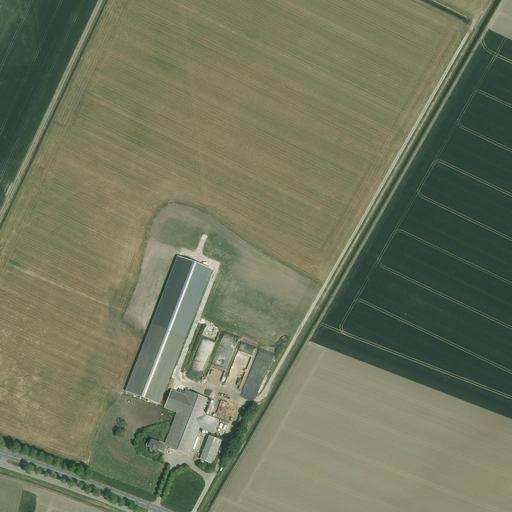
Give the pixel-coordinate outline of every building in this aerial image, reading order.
[(159,403),(212,269),(180,257),(127,391),(159,403)] [(224,334),(219,348),(216,356),(222,358),(221,362),(228,364),(237,339),(224,334)] [(250,356),(253,347),(243,344),(241,351),(245,352),(244,354),(240,352),(239,357),(250,361),(251,356),(250,356)] [(261,349),(254,372),(259,374),(258,376),(265,378),(272,352),(261,349)] [(164,408),(177,413),(165,444),(159,441),(158,442),(152,440),(151,439),(149,443),(148,442),(147,443),(146,445),(146,446),(148,447),(150,448),(149,449),(152,450),(157,452),(158,449),(164,452),(166,446),(189,455),(197,434),(203,436),(203,435),(200,433),(202,429),(213,434),(219,420),(204,415),(210,400),(186,391),(184,395),(171,390),(164,408)] [(212,464),(221,441),(209,436),(200,459),(212,464)]
